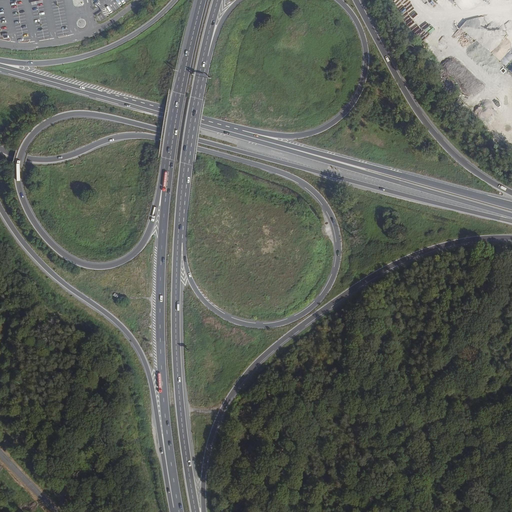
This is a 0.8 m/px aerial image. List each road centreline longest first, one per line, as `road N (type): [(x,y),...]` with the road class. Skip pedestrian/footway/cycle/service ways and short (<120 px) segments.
road 1 (trunk): [(169,161),(145,239),(122,261),(91,266),(47,241),(16,181),(28,139),(74,115),(511,221)]
road 2 (trunk): [(0,149),(49,160),(106,140),(153,137),(283,174),(324,204),(338,244),(324,293),(289,321),(252,326),(211,309),(189,279),(178,230)]
road 3 (trunk): [(204,511),(214,428),(241,380),(271,349),(387,268),(442,247),(511,239)]
road 4 (trunk): [(0,208),(38,261),(119,324),(141,353),(170,461)]
road 5 (trunk): [(169,161),(160,336),(170,461)]
road 6 (trunk): [(195,511),(178,388),(178,230)]
road 7 (trunk): [(511,193),(460,162),(427,125),(355,0)]
road 8 (primary): [(239,134),(0,67)]
road 9 (trunk): [(336,0),(354,18),(365,51),(351,105),(316,132),(239,134)]
road 10 (trunk): [(175,0),(127,38),(79,58),(0,60)]
road 11 (trunk): [(332,160),(511,216)]
road 12 (trunk): [(511,206),(332,160)]
road 13 (trunk): [(201,0),(169,161)]
road 14 (trunk): [(178,230),(200,70)]
